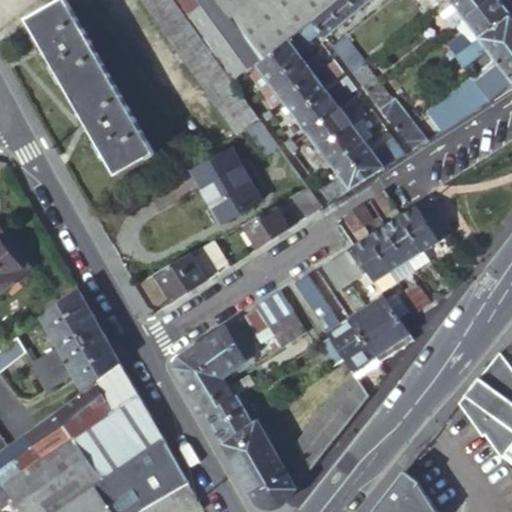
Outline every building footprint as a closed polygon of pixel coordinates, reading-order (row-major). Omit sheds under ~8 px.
[(63,0),(59,0),(28,18),(118,174),(152,154),(63,0)] [(173,0),(139,0),(237,135),(259,119),(239,91),(235,86),(173,0)] [(178,0),(235,77),(260,59),(260,58),(229,16),(217,0),(178,0)] [(217,0),(229,16),(249,0),(217,0)] [(260,59),(264,62),(273,54),(312,22),(328,8),(338,0),(249,0),(229,16),(260,58),(260,59)] [(357,11),(347,0),(338,0),(328,8),(341,24),(350,17),(357,11)] [(370,0),(347,0),(357,11),(366,3),(370,0)] [(449,0),(442,6),(438,9),(448,21),(459,13),(464,20),(491,0),(449,0)] [(504,7),(498,0),(491,0),(464,20),(479,40),(511,17),(504,7)] [(395,9),(389,2),(365,21),(371,28),(395,9)] [(341,24),(328,8),(312,22),(319,31),(324,38),(335,29),(341,24)] [(453,28),(464,20),(459,13),(448,21),(453,28)] [(511,17),(479,40),(454,58),(463,69),(487,51),(498,66),(511,56),(511,17)] [(312,22),(273,54),(285,70),(302,58),(299,54),(310,45),(307,41),(319,31),(312,22)] [(351,32),(339,42),(346,50),(357,40),(351,32)] [(332,48),(342,61),(350,55),(346,50),(339,42),(332,48)] [(342,61),(352,74),(366,64),(356,51),(350,55),(342,61)] [(263,92),(271,86),(288,73),(285,70),(273,54),(264,62),(258,67),(250,74),(263,92)] [(511,56),(498,66),(475,84),(472,81),(426,114),(439,133),(511,86),(511,56)] [(302,58),(285,70),(288,73),(298,87),(314,74),(322,68),(313,57),(305,62),(302,58)] [(343,73),(334,60),(325,66),(335,79),(343,73)] [(352,74),(366,92),(380,82),(366,64),(352,74)] [(288,73),(271,86),(263,92),(274,106),(282,99),(298,87),(288,73)] [(298,87),(310,104),(327,91),(314,74),(298,87)] [(355,89),(346,77),(337,83),(346,95),(355,89)] [(366,92),(381,111),(395,101),(380,82),(366,92)] [(411,98),(420,91),(416,86),(407,92),(411,98)] [(282,99),(293,116),(310,104),(298,87),(282,99)] [(310,104),(322,120),(339,108),(335,102),(327,91),(310,104)] [(407,92),(395,101),(402,110),(423,96),(420,91),(411,98),(407,92)] [(322,120),(334,136),(362,117),(353,105),(356,103),(353,98),(339,108),(322,120)] [(395,130),(410,120),(402,110),(395,101),(381,111),(395,130)] [(310,104),(293,116),(306,132),(322,120),(310,104)] [(269,110),(263,115),(266,120),(272,116),(269,110)] [(346,152),(348,156),(364,144),(361,139),(370,132),(363,124),(365,123),(362,117),(334,136),(346,152)] [(306,132),(318,149),(334,136),(322,120),(306,132)] [(411,151),(427,141),(410,120),(395,130),(411,151)] [(279,147),(260,121),(248,130),(267,156),(279,147)] [(361,139),(364,144),(373,137),(370,132),(361,139)] [(334,136),(318,149),(329,164),(346,152),(334,136)] [(373,156),(364,144),(348,156),(366,180),(383,169),(395,161),(404,155),(393,141),(373,156)] [(293,143),(287,148),(291,153),(297,148),(293,143)] [(232,150),(191,172),(221,223),(261,201),(232,150)] [(328,204),(366,180),(348,156),(346,152),(329,164),(339,178),(319,192),(328,204)] [(305,219),(322,208),(309,188),(291,197),(305,219)] [(385,192),(377,197),(387,213),(395,208),(385,192)] [(355,212),(365,228),(375,221),(365,205),(355,212)] [(258,249),(288,229),(275,209),(243,227),(258,249)] [(416,209),(402,219),(423,252),(437,243),(436,241),(422,220),(416,209)] [(356,233),(365,228),(355,212),(346,217),(356,233)] [(435,212),(422,220),(436,241),(448,233),(435,212)] [(402,219),(387,228),(408,261),(423,252),(402,219)] [(387,228),(371,238),(392,272),(408,261),(387,228)] [(0,292),(32,267),(1,229),(0,229),(0,292)] [(392,272),(371,238),(354,249),(353,249),(381,292),(398,281),(392,272)] [(227,263),(213,242),(203,249),(216,270),(227,263)] [(362,275),(348,252),(335,261),(349,283),(350,282),(362,275)] [(423,252),(408,261),(414,271),(429,261),(423,252)] [(154,275),(172,303),(207,281),(190,255),(165,269),(154,275)] [(349,283),(335,261),(324,268),(338,290),(349,283)] [(408,261),(392,272),(398,281),(414,271),(408,261)] [(334,314),(310,276),(298,283),(309,302),(322,323),(332,338),(347,362),(353,372),(358,379),(379,365),(351,321),(339,328),(331,316),(334,314)] [(84,390),(120,364),(77,289),(42,317),(60,348),(75,374),(84,390)] [(418,313),(429,305),(420,291),(409,298),(418,313)] [(265,329),(280,319),(288,315),(289,314),(277,296),(268,302),(253,311),(265,329)] [(400,296),(388,303),(402,325),(413,317),(400,296)] [(388,303),(385,299),(368,310),(396,354),(413,342),(402,325),(388,303)] [(368,310),(351,321),(379,365),(396,354),(368,310)] [(253,311),(242,318),(267,357),(278,351),(267,334),(265,329),(253,311)] [(278,351),(301,336),(288,315),(280,319),(265,329),(267,334),(278,351)] [(237,321),(205,341),(217,359),(227,376),(259,356),(237,321)] [(333,371),(347,362),(332,338),(317,347),(333,371)] [(217,359),(205,341),(177,358),(174,369),(181,381),(217,359)] [(48,390),(75,374),(60,348),(33,364),(48,390)] [(484,436),(501,461),(511,447),(511,370),(500,353),(480,378),(479,378),(465,396),(466,397),(459,404),(475,426),(483,437),(484,436)] [(181,381),(191,398),(221,380),(227,376),(217,359),(181,381)] [(24,511),(59,511),(165,439),(120,364),(84,390),(9,446),(0,451),(0,480),(11,495),(23,510),(24,511)] [(311,470),(369,397),(358,379),(353,372),(295,444),(311,470)] [(245,391),(253,386),(247,377),(227,389),(221,380),(191,398),(202,418),(206,415),(237,396),(244,392),(245,391)] [(244,392),(237,396),(241,403),(249,398),(245,391),(244,392)] [(206,415),(224,445),(254,425),(241,403),(237,396),(206,415)] [(283,503),(296,488),(257,423),(254,425),(224,445),(257,501),(258,502),(260,504),(262,505),(266,506),(270,507),(275,507),(278,506),(283,503)] [(0,434),(0,451),(9,446),(0,434)] [(189,483),(165,439),(59,511),(146,511),(187,484),(189,483)] [(434,511),(426,499),(421,502),(411,494),(418,485),(419,484),(405,473),(373,511),(434,511)] [(0,503),(11,495),(0,480),(0,503)] [(198,511),(202,510),(187,484),(146,511),(198,511)]
